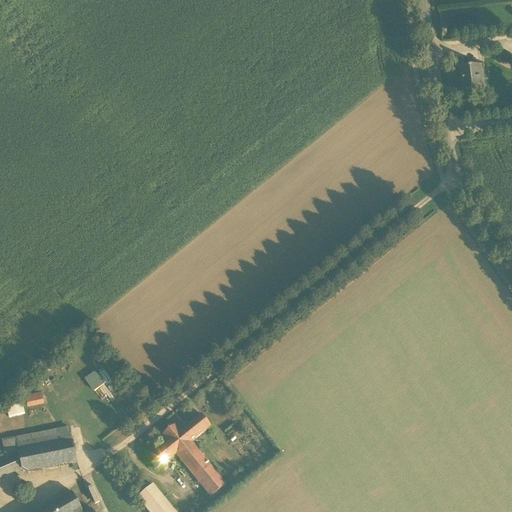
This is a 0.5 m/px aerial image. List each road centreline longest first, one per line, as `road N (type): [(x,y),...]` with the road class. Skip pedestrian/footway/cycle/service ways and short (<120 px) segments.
road 1 (unclassified): [(456,173),(91,467),(34,489),(0,489)]
road 2 (tertiary): [(456,173),(430,0)]
